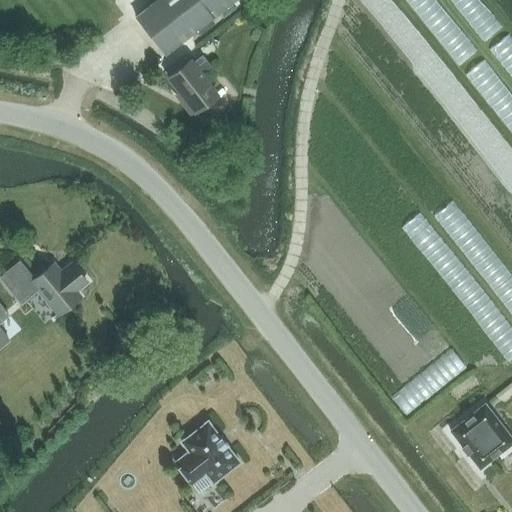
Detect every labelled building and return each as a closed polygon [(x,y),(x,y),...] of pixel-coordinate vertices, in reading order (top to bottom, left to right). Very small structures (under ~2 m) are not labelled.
[(210,19),(234,0),(155,0),(135,16),(165,54),(196,30),(199,35),(214,24),(210,19)] [(191,62),(168,80),(185,98),(181,101),(192,115),(217,95),(191,62)] [(61,272),(53,262),(35,279),(29,273),(19,282),(30,296),(39,289),(59,314),(81,297),(76,291),(87,281),(72,262),(61,272)] [(511,437),(485,403),(450,430),(480,468),(511,442),(511,437)] [(175,461),(191,482),(192,482),(199,491),(213,481),(215,480),(215,479),(237,462),(238,462),(239,461),(238,459),(237,459),(226,445),(227,445),(225,443),(221,438),(222,438),(220,436),(209,422),(208,420),(206,422),(184,439),(183,439),(182,440),(183,442),(190,450),(175,461)]
